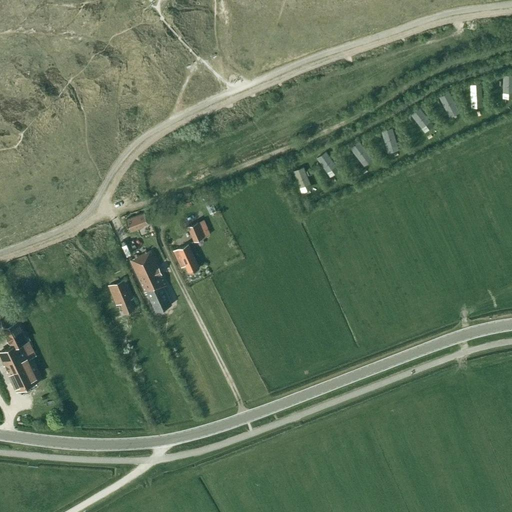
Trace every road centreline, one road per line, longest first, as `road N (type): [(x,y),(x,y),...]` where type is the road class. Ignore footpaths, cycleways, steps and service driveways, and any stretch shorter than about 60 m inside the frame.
road 1 (track): [(0,259),(90,222),(131,157),(189,117),(408,31),(511,10)]
road 2 (tertiary): [(0,433),(105,444),(187,435),(511,323)]
road 3 (track): [(90,222),(257,163),(446,67),(511,47)]
road 4 (track): [(511,107),(328,192),(304,195),(302,203)]
